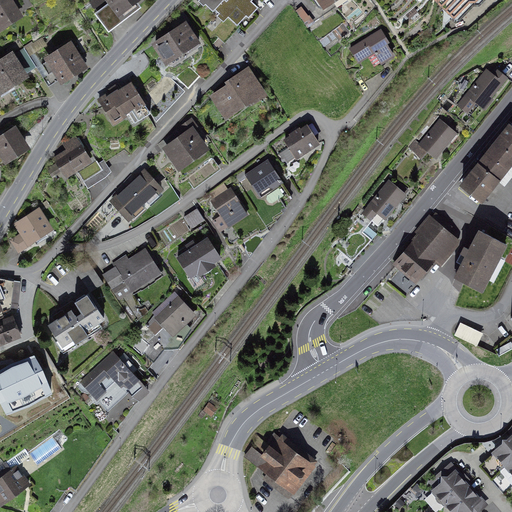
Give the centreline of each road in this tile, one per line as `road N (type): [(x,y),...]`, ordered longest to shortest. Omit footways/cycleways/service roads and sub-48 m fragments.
road 1 (residential): [(67,511),(306,192),(331,136),(319,118),(299,118),(134,233),(84,248),(63,240)]
road 2 (residential): [(323,372),(310,338),(318,316),(511,97)]
road 3 (residential): [(63,240),(284,0)]
road 4 (primary): [(449,393),(334,511)]
road 5 (secondary): [(219,478),(242,425),(323,372)]
road 6 (secondary): [(167,0),(66,112)]
road 7 (primary): [(364,511),(463,427)]
road 8 (secondary): [(66,112),(0,221)]
